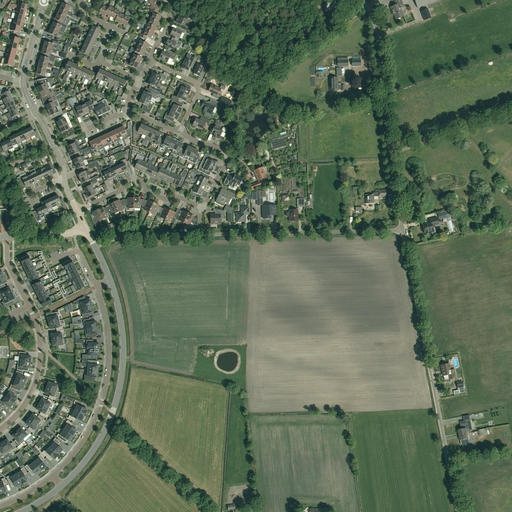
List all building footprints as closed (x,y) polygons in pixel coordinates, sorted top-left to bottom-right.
[(18,0),(17,8),(26,11),(27,5),(23,4),(23,0),(22,0),(18,0)] [(149,0),(148,1),(144,4),(145,6),(150,3),(151,6),(149,7),(151,9),(160,9),(156,3),(159,1),(160,0),(149,0)] [(404,16),(401,8),(404,6),(401,0),(393,0),(396,5),(390,7),(393,13),(394,13),(396,19),(404,16)] [(414,0),(417,8),(438,0),(414,0)] [(105,14),(108,8),(105,7),(107,2),(105,1),(103,5),(99,14),(102,15),(101,17),(104,18),(104,16),(105,14)] [(110,19),(111,17),(114,9),(111,7),(113,3),(111,2),(109,6),(108,8),(105,14),(108,16),(107,18),(110,19)] [(60,9),(68,12),(69,9),(74,11),(75,9),(70,7),(71,7),(62,3),(61,6),(59,5),(58,8),(60,9)] [(115,21),(120,11),(117,10),(119,5),(116,4),(114,9),(111,17),(114,18),(113,20),(115,21)] [(120,25),(121,24),(124,16),(121,14),(123,10),(121,8),(120,11),(115,21),(118,23),(117,24),(120,25)] [(424,21),(431,18),(427,8),(420,11),(424,21)] [(73,14),(68,12),(60,9),(58,12),(57,11),(56,13),(57,14),(65,18),(67,15),(71,17),(73,14)] [(150,19),(158,22),(160,19),(162,20),(163,18),(161,17),(157,15),(160,9),(151,9),(150,12),(153,13),(151,16),(147,14),(146,16),(150,19)] [(121,24),(124,25),(123,27),(125,28),(126,26),(130,18),(127,17),(129,12),(127,11),(124,16),(121,24)] [(61,24),(67,27),(70,20),(65,18),(57,14),(56,17),(54,16),(53,19),(55,19),(62,23),(61,24)] [(189,25),(192,19),(186,16),(184,19),(179,16),(176,22),(184,26),(185,23),(189,25)] [(160,23),(158,22),(150,19),(149,22),(144,20),(143,22),(148,24),(156,28),(157,25),(159,25),(160,23)] [(67,27),(61,24),(61,25),(53,22),(52,25),(50,24),(49,27),(51,28),(59,31),(62,33),(64,33),(65,30),(67,27)] [(158,29),(156,28),(148,24),(146,27),(142,25),(141,27),(145,29),(153,33),(155,30),(157,31),(158,29)] [(20,33),(21,27),(12,25),(11,30),(20,33)] [(90,31),(98,35),(101,30),(93,26),(91,29),(87,27),(86,29),(90,31)] [(186,30),(181,28),(177,26),(175,29),(173,28),(171,34),(179,38),(182,32),(184,33),(186,30)] [(62,33),(59,31),(51,28),(49,31),(48,30),(47,32),(48,33),(56,37),(58,34),(63,36),(63,34),(64,33),(62,33)] [(155,34),(153,33),(145,29),(144,33),(139,30),(138,33),(140,34),(139,37),(146,40),(147,37),(151,39),(152,36),(154,36),(155,34)] [(96,40),(98,35),(90,31),(89,34),(84,32),(83,35),(88,37),(96,40)] [(9,42),(18,44),(20,39),(11,36),(9,42)] [(85,42),(93,45),(96,40),(88,37),(87,39),(82,37),(80,36),(79,39),(82,40),(85,42)] [(182,43),(176,40),(172,38),(170,41),(168,40),(165,46),(173,50),(175,47),(179,49),(182,43)] [(137,46),(146,50),(147,47),(149,48),(150,45),(148,44),(140,40),(139,44),(134,42),(133,44),(137,46)] [(43,47),(52,50),(53,46),(57,48),(59,42),(53,41),(52,43),(45,41),(44,45),(42,44),(41,47),(43,47)] [(83,47),(91,51),(93,45),(85,42),(84,45),(80,43),(79,45),(83,47)] [(147,51),(146,50),(137,46),(136,49),(131,47),(130,49),(136,52),(143,55),(145,52),(146,53),(147,51)] [(57,51),(52,50),(43,47),(42,51),(40,50),(40,53),(41,53),(49,55),(48,57),(55,58),(55,57),(50,55),(51,52),(56,54),(57,51)] [(81,52),(88,56),(91,51),(83,47),(82,50),(77,48),(76,50),(81,52)] [(135,55),(136,52),(130,49),(129,52),(134,54),(132,57),(128,55),(126,58),(131,60),(139,64),(141,60),(142,61),(143,59),(142,58),(135,55)] [(177,55),(170,51),(168,55),(162,52),(160,58),(168,62),(169,58),(174,60),(175,58),(176,59),(178,55),(177,55)] [(189,67),(192,68),(197,58),(198,57),(195,55),(194,57),(192,56),(191,58),(187,56),(181,68),(188,71),(189,67)] [(55,58),(48,57),(48,58),(41,56),(40,60),(38,59),(37,62),(39,62),(48,64),(49,61),(54,62),(55,58)] [(13,67),(14,61),(5,58),(3,64),(13,67)] [(209,67),(211,62),(210,61),(211,60),(207,58),(204,65),(202,67),(197,64),(193,73),(199,76),(201,74),(204,75),(207,69),(206,69),(207,67),(209,67)] [(338,66),(348,66),(348,58),(337,58),(338,66)] [(141,64),(139,64),(131,60),(130,63),(125,61),(124,63),(129,65),(128,65),(137,69),(138,66),(140,67),(141,64)] [(70,72),(74,64),(68,61),(65,69),(68,71),(66,75),(68,76),(70,72)] [(53,66),(48,64),(39,62),(38,65),(36,65),(36,67),(38,68),(46,70),(47,67),(52,68),(53,66)] [(74,64),(70,72),(73,73),(71,78),(73,79),(75,74),(79,66),(74,64)] [(75,74),(78,76),(76,80),(78,81),(80,77),(84,69),(79,66),(75,74)] [(51,71),(46,70),(38,68),(37,71),(35,71),(34,73),(36,74),(45,76),(46,73),(50,74),(51,71)] [(80,77),(83,78),(81,82),(83,84),(85,79),(89,71),(84,69),(80,77)] [(101,80),(105,72),(100,69),(96,77),(99,79),(97,83),(99,84),(101,80)] [(89,71),(85,79),(88,80),(86,85),(89,86),(91,81),(91,82),(94,74),(89,71)] [(107,82),(110,74),(105,72),(101,80),(104,81),(102,85),(104,87),(107,82)] [(150,78),(159,83),(160,79),(164,81),(167,76),(160,73),(159,76),(153,73),(150,78)] [(112,85),(115,77),(110,74),(107,82),(109,83),(107,88),(110,89),(112,85)] [(117,87),(121,79),(115,77),(112,85),(115,86),(112,90),(115,91),(117,87)] [(338,86),(338,77),(329,78),(330,91),(338,90),(341,90),(344,90),(344,85),(341,85),(341,86),(338,86)] [(158,85),(159,83),(150,78),(147,84),(150,85),(149,88),(162,94),(163,91),(161,90),(159,89),(160,87),(159,86),(158,85)] [(39,93),(48,89),(51,87),(48,82),(47,79),(35,81),(38,87),(37,87),(39,93)] [(117,87),(120,88),(118,93),(120,94),(122,89),(126,81),(121,79),(117,87)] [(179,92),(188,96),(191,90),(190,90),(191,87),(186,85),(179,82),(177,87),(180,89),(179,92)] [(219,100),(222,94),(219,93),(221,89),(212,85),(208,91),(213,94),(212,96),(219,100)] [(0,93),(3,99),(11,96),(9,91),(5,93),(3,90),(0,88),(0,93)] [(48,100),(56,96),(53,90),(49,92),(48,89),(39,93),(40,95),(40,96),(41,98),(47,96),(48,100)] [(151,91),(150,94),(144,91),(141,97),(150,101),(154,103),(158,94),(156,93),(156,92),(154,91),(153,92),(151,91)] [(185,102),(188,96),(179,92),(178,95),(176,94),(175,96),(172,95),(171,98),(178,102),(179,99),(185,102)] [(5,104),(13,100),(11,96),(3,99),(5,104)] [(56,96),(48,100),(50,103),(45,106),(48,111),(59,105),(57,100),(58,100),(56,96)] [(85,103),(89,111),(94,109),(94,108),(92,104),(89,99),(88,96),(86,97),(88,102),(85,103)] [(150,101),(141,97),(139,102),(144,105),(141,110),(149,114),(153,106),(149,104),(150,101)] [(81,105),(84,114),(89,111),(85,103),(83,98),(81,99),(83,104),(81,105)] [(222,104),(214,101),(211,99),(210,102),(206,103),(204,101),(201,107),(205,108),(204,111),(205,112),(205,113),(205,114),(205,115),(206,116),(207,117),(208,117),(209,117),(210,117),(211,116),(212,116),(212,115),(211,114),(214,107),(219,110),(222,104)] [(7,109),(15,105),(13,100),(5,104),(7,109)] [(99,106),(102,114),(107,112),(106,108),(109,106),(106,100),(104,100),(102,101),(104,104),(99,106)] [(180,114),(182,108),(180,107),(181,104),(178,102),(172,100),(170,105),(173,107),(171,110),(180,114)] [(77,112),(79,116),(84,114),(81,105),(80,103),(75,106),(74,105),(71,106),(75,114),(77,112)] [(102,114),(99,106),(97,104),(95,105),(94,103),(92,104),(94,108),(94,109),(97,116),(102,114)] [(9,113),(17,109),(15,105),(7,109),(9,113)] [(59,106),(59,105),(48,111),(50,116),(53,115),(55,117),(63,114),(59,106)] [(9,113),(6,114),(9,119),(8,119),(10,122),(13,120),(12,118),(15,116),(20,114),(17,109),(9,113)] [(171,110),(169,114),(166,113),(164,118),(169,121),(173,122),(175,119),(177,120),(180,114),(171,110)] [(59,121),(57,122),(59,128),(68,124),(65,119),(68,117),(66,114),(63,116),(58,118),(59,121)] [(210,121),(204,118),(201,116),(200,120),(196,119),(193,125),(202,130),(205,123),(208,125),(210,121)] [(216,123),(211,134),(214,135),(213,137),(218,140),(223,131),(219,129),(221,126),(216,123)] [(68,124),(59,128),(62,133),(65,131),(66,131),(67,133),(74,130),(73,127),(70,129),(68,124)] [(143,135),(146,126),(141,124),(140,127),(137,125),(137,127),(134,125),(133,127),(133,134),(136,135),(138,132),(143,135)] [(118,129),(122,137),(126,135),(127,137),(131,137),(131,129),(128,129),(125,130),(123,126),(118,129)] [(147,137),(151,129),(146,126),(143,135),(145,136),(145,138),(146,139),(147,137)] [(27,129),(31,137),(35,135),(32,127),(27,129)] [(26,140),(31,137),(27,129),(22,131),(26,140)] [(120,138),(122,137),(118,129),(113,131),(118,141),(121,140),(120,138)] [(151,129),(147,137),(152,139),(156,131),(151,129)] [(22,142),(26,140),(22,131),(18,134),(22,142)] [(115,143),(118,141),(113,131),(109,133),(112,141),(114,140),(115,143)] [(156,131),(152,139),(155,141),(154,144),(156,144),(159,146),(163,136),(164,134),(161,133),(156,131)] [(110,142),(112,141),(109,133),(104,136),(108,145),(111,144),(110,142)] [(17,144),(22,142),(18,134),(13,136),(17,144)] [(13,146),(17,144),(13,136),(9,138),(9,140),(10,140),(12,146),(13,146)] [(104,136),(99,138),(103,146),(104,148),(108,145),(104,136)] [(163,136),(159,146),(158,147),(163,149),(165,146),(168,147),(172,138),(167,136),(166,137),(163,136)] [(99,138),(94,140),(99,151),(104,148),(103,146),(99,138)] [(172,138),(168,147),(167,150),(169,151),(170,149),(173,150),(177,141),(172,138)] [(13,148),(13,146),(12,146),(10,140),(9,140),(5,142),(9,150),(13,148)] [(88,148),(89,150),(91,153),(91,155),(94,153),(93,150),(95,149),(96,153),(99,151),(94,140),(89,142),(91,147),(88,148)] [(69,151),(79,147),(76,141),(71,143),(70,141),(66,143),(68,146),(67,147),(69,151)] [(175,151),(174,154),(176,155),(179,157),(184,146),(181,144),(182,143),(177,141),(173,150),(175,151)] [(8,150),(9,150),(5,142),(0,144),(1,145),(0,145),(0,150),(1,153),(4,151),(4,152),(8,156),(11,154),(8,150)] [(184,146),(179,157),(182,158),(183,156),(185,157),(186,156),(189,157),(193,148),(188,146),(187,147),(184,146)] [(89,150),(88,148),(88,147),(81,150),(80,149),(79,147),(69,151),(71,156),(79,152),(80,151),(81,154),(83,153),(89,150)] [(189,157),(187,160),(192,163),(195,164),(198,158),(195,157),(198,151),(193,148),(189,157)] [(140,171),(144,162),(141,160),(142,157),(138,154),(132,165),(135,167),(134,168),(140,171)] [(205,164),(214,168),(216,163),(210,160),(211,157),(206,154),(204,157),(203,160),(206,161),(205,164)] [(75,165),(83,161),(81,157),(73,160),(75,165)] [(154,167),(150,165),(151,164),(152,164),(154,159),(154,158),(152,158),(151,160),(145,173),(150,176),(154,167)] [(119,166),(122,173),(128,171),(125,165),(128,164),(126,159),(121,161),(122,164),(119,166)] [(145,173),(151,160),(149,159),(147,163),(144,162),(140,171),(145,173)] [(122,173),(119,166),(116,167),(114,163),(115,163),(113,160),(111,161),(117,176),(118,175),(118,176),(121,175),(121,174),(122,173)] [(45,167),(48,176),(53,173),(51,169),(54,167),(51,161),(48,162),(49,165),(45,167)] [(83,161),(75,165),(77,169),(85,166),(83,161)] [(117,176),(111,161),(108,162),(109,165),(110,165),(112,169),(109,170),(107,167),(112,178),(114,177),(115,178),(117,177),(117,176)] [(112,178),(107,167),(104,168),(104,169),(103,169),(102,167),(100,168),(97,162),(96,162),(95,162),(96,164),(97,166),(98,169),(102,177),(104,175),(107,180),(108,180),(109,181),(111,179),(111,178),(112,178)] [(214,168),(205,164),(202,162),(199,167),(197,170),(198,170),(204,173),(209,176),(211,173),(212,173),(214,168)] [(154,167),(150,176),(156,178),(157,176),(156,176),(163,163),(162,163),(160,164),(158,167),(159,168),(158,169),(158,168),(154,167)] [(162,179),(166,170),(162,168),(162,167),(163,167),(164,164),(163,163),(156,176),(157,176),(162,179)] [(166,170),(162,179),(167,181),(175,165),(173,164),(170,170),(171,171),(170,172),(166,170)] [(173,172),(174,172),(177,166),(175,165),(167,181),(172,184),(176,175),(172,173),(173,172)] [(44,178),(48,176),(45,167),(40,170),(44,178)] [(258,181),(258,182),(250,185),(252,190),(264,185),(262,179),(266,177),(262,167),(254,171),(258,181)] [(39,180),(44,178),(40,170),(36,172),(39,180)] [(87,176),(90,174),(88,170),(85,171),(78,175),(80,179),(87,176)] [(35,182),(39,180),(36,172),(31,174),(35,182)] [(196,180),(193,179),(202,183),(206,185),(210,177),(206,175),(200,172),(198,176),(197,177),(196,177),(195,179),(196,180)] [(181,176),(181,177),(176,175),(172,184),(178,186),(181,187),(184,181),(183,181),(186,175),(182,173),(180,175),(181,176)] [(30,184),(26,176),(25,174),(20,176),(20,177),(16,178),(19,185),(24,183),(25,186),(30,184)] [(30,184),(35,182),(31,174),(26,176),(30,184)] [(90,180),(87,176),(80,179),(82,184),(90,180)] [(242,179),(235,176),(234,178),(228,176),(225,183),(229,185),(228,188),(235,191),(236,190),(237,188),(237,187),(234,186),(236,183),(239,185),(242,179)] [(196,183),(195,186),(204,190),(206,185),(202,183),(193,179),(192,178),(191,181),(196,183)] [(86,193),(94,189),(92,185),(84,188),(84,189),(84,190),(85,193),(86,192),(86,193)] [(196,197),(197,194),(201,196),(204,190),(195,186),(193,190),(192,190),(190,194),(196,197)] [(94,189),(86,193),(87,195),(86,195),(88,199),(93,197),(92,196),(96,194),(94,189)] [(232,199),(235,194),(222,189),(217,199),(216,201),(217,201),(216,202),(222,205),(223,205),(224,202),(225,202),(228,204),(231,199),(232,199)] [(366,204),(374,203),(374,197),(377,196),(377,198),(386,197),(386,189),(377,190),(378,192),(373,193),(373,194),(365,195),(366,204)] [(53,197),(57,206),(61,203),(58,195),(53,197)] [(52,208),(57,206),(53,197),(48,199),(52,208)] [(127,205),(127,209),(129,209),(134,209),(134,198),(129,198),(129,199),(123,199),(125,205),(127,205)] [(142,206),(144,199),(138,199),(138,198),(134,198),(134,209),(135,210),(139,210),(140,209),(140,206),(142,206)] [(52,208),(48,199),(44,202),(45,205),(48,210),(48,211),(53,209),(52,208)] [(125,206),(125,205),(123,199),(119,202),(118,201),(114,203),(118,212),(122,210),(123,210),(125,209),(125,206)] [(149,212),(153,203),(149,201),(149,202),(144,199),(142,206),(142,207),(144,207),(143,209),(145,210),(149,212)] [(114,214),(118,212),(114,203),(110,205),(106,207),(109,213),(111,217),(115,215),(114,214)] [(158,213),(161,208),(157,206),(158,205),(153,203),(149,212),(153,214),(152,215),(156,216),(157,213),(158,213)] [(48,211),(48,210),(45,205),(41,207),(45,216),(49,213),(48,211)] [(262,206),(263,219),(271,218),(271,215),(276,215),(276,205),(262,206)] [(40,218),(45,216),(41,207),(36,210),(38,214),(36,215),(38,220),(37,221),(38,225),(41,224),(40,221),(41,221),(40,218)] [(97,210),(102,220),(106,218),(105,215),(109,213),(106,207),(102,209),(102,208),(97,210)] [(237,222),(245,222),(245,214),(249,214),(249,207),(241,207),(241,213),(237,213),(237,222)] [(165,220),(170,210),(165,208),(165,209),(161,208),(158,213),(160,214),(158,217),(159,218),(161,219),(161,218),(165,220)] [(211,224),(221,224),(220,219),(224,219),(224,211),(218,210),(213,208),(213,212),(215,212),(215,214),(210,214),(211,224)] [(176,219),(179,211),(177,209),(175,214),(173,213),(174,212),(170,210),(165,220),(173,223),(176,219)] [(98,222),(102,220),(97,210),(93,212),(94,213),(90,215),(94,223),(98,222)] [(298,220),(298,210),(290,210),(290,212),(288,212),(286,213),(286,216),(288,217),(289,217),(289,221),(294,221),(295,220),(298,220)] [(451,210),(437,213),(439,220),(442,219),(452,216),(451,210)] [(184,223),(188,213),(184,211),(183,212),(179,211),(176,219),(184,223)] [(195,225),(196,223),(196,218),(192,216),(192,215),(188,213),(184,223),(190,225),(191,223),(195,225)] [(424,233),(434,230),(433,225),(439,224),(437,217),(429,220),(430,223),(422,225),(424,233)] [(20,259),(23,265),(31,261),(28,255),(20,259)] [(63,264),(65,269),(74,265),(71,260),(63,264)] [(25,271),(34,266),(31,261),(23,265),(25,271)] [(68,275),(76,271),(74,265),(65,269),(68,275)] [(28,276),(36,272),(34,266),(25,271),(28,276)] [(79,276),(76,271),(68,275),(71,280),(79,276)] [(31,281),(39,277),(36,272),(28,276),(31,281)] [(82,281),(79,276),(71,280),(74,286),(82,281)] [(41,281),(33,285),(35,291),(44,287),(41,281)] [(76,291),(85,287),(82,281),(74,286),(76,291)] [(38,296),(46,292),(44,287),(35,291),(38,296)] [(3,291),(1,288),(0,288),(0,296),(1,299),(2,298),(12,293),(11,291),(12,291),(10,288),(9,288),(3,291)] [(46,292),(38,296),(41,302),(49,297),(46,292)] [(13,295),(12,293),(2,298),(4,301),(2,303),(5,308),(10,305),(9,302),(15,299),(14,298),(15,298),(14,295),(13,295)] [(52,303),(49,297),(41,302),(43,307),(52,303)] [(83,297),(77,300),(80,309),(92,306),(90,300),(84,302),(83,297)] [(88,313),(93,311),(92,306),(80,309),(83,318),(88,316),(88,313)] [(49,324),(59,321),(58,315),(59,315),(58,312),(52,314),(53,316),(48,318),(49,324)] [(89,319),(83,320),(85,329),(97,327),(96,321),(90,322),(89,319)] [(56,328),(57,330),(63,329),(62,326),(61,326),(59,321),(49,324),(51,329),(56,328)] [(91,334),(98,333),(97,327),(85,329),(86,335),(85,335),(86,338),(92,337),(91,334)] [(64,333),(63,329),(57,330),(57,334),(52,334),(52,340),(63,339),(62,333),(64,333)] [(64,345),(63,339),(52,340),(53,346),(58,346),(59,348),(65,348),(65,345),(64,345)] [(87,340),(87,350),(99,349),(99,344),(92,344),(92,340),(87,340)] [(99,349),(87,350),(87,355),(82,355),(82,359),(93,359),(93,355),(99,355),(99,349)] [(26,353),(19,352),(18,361),(30,362),(30,360),(31,360),(32,357),(31,357),(25,356),(26,353)] [(92,361),(82,360),(82,364),(84,364),(84,367),(86,367),(85,370),(97,371),(98,365),(92,365),(92,361)] [(31,365),(30,365),(30,362),(18,361),(17,370),(23,371),(24,368),(29,368),(30,368),(31,365)] [(446,364),(446,363),(445,363),(444,364),(443,364),(443,365),(441,365),(443,376),(444,379),(449,378),(449,379),(455,378),(454,369),(450,370),(451,369),(450,366),(449,366),(449,364),(446,364)] [(97,377),(97,371),(85,370),(84,379),(90,380),(91,377),(97,377)] [(23,374),(17,371),(13,379),(24,384),(25,381),(26,382),(27,379),(26,379),(27,378),(21,376),(23,374)] [(24,387),(23,386),(24,384),(13,379),(10,388),(16,390),(17,387),(22,389),(23,389),(24,387)] [(49,382),(47,388),(57,391),(59,386),(60,386),(61,383),(55,381),(54,384),(49,382)] [(465,393),(462,381),(456,382),(457,388),(459,388),(460,393),(465,393)] [(56,397),(55,397),(57,391),(47,388),(45,393),(50,395),(49,398),(55,400),(56,397)] [(14,393),(9,389),(4,396),(13,403),(17,398),(13,395),(14,393)] [(12,405),(12,404),(13,403),(4,396),(0,400),(0,404),(4,407),(5,404),(10,408),(10,407),(11,408),(12,406),(12,405)] [(47,402),(42,399),(39,404),(49,409),(51,404),(52,405),(54,402),(48,399),(47,402)] [(87,410),(81,407),(82,404),(75,400),(74,403),(75,404),(72,410),(84,415),(84,416),(85,416),(87,411),(87,410)] [(49,409),(39,404),(36,409),(41,412),(40,415),(45,418),(47,415),(46,414),(49,409)] [(81,421),(84,416),(84,415),(72,410),(68,419),(74,421),(75,418),(81,421)] [(33,414),(29,419),(37,426),(41,421),(42,422),(44,419),(39,415),(37,418),(33,414)] [(34,430),(37,426),(29,419),(25,424),(30,427),(28,429),(33,433),(35,431),(34,430)] [(76,431),(71,427),(73,424),(67,420),(65,424),(66,424),(63,429),(73,436),(76,431)] [(466,420),(460,422),(461,429),(458,430),(459,435),(467,434),(471,433),(471,431),(468,431),(467,421),(466,420)] [(55,424),(52,422),(46,431),(47,432),(48,431),(49,432),(55,424)] [(17,432),(25,441),(31,435),(27,430),(25,432),(21,428),(20,428),(18,430),(19,430),(17,432)] [(69,441),(73,436),(63,429),(62,428),(56,437),(62,440),(64,438),(69,441)] [(25,441),(17,432),(12,436),(16,440),(14,442),(18,447),(25,441)] [(467,434),(459,435),(460,441),(461,445),(462,445),(463,448),(469,447),(468,439),(467,434)] [(48,446),(49,447),(49,446),(58,455),(58,454),(63,450),(58,445),(60,443),(55,438),(48,446)] [(10,444),(7,440),(2,443),(9,453),(16,448),(13,443),(10,444)] [(9,453),(2,443),(0,444),(0,443),(0,450),(0,455),(1,457),(9,453)] [(49,447),(45,451),(44,450),(42,453),(47,457),(49,455),(54,459),(55,459),(59,455),(58,454),(58,455),(49,446),(49,447)] [(38,457),(34,461),(41,471),(42,470),(43,471),(46,468),(45,467),(46,467),(42,461),(45,459),(41,454),(38,457)] [(28,464),(25,466),(29,472),(32,469),(35,473),(36,475),(41,471),(34,461),(29,465),(28,464)] [(24,468),(15,473),(15,474),(16,474),(21,484),(22,485),(27,482),(26,481),(27,481),(24,475),(27,473),(24,468)] [(9,476),(6,477),(10,483),(13,481),(15,486),(16,487),(21,484),(16,474),(15,474),(10,477),(9,476)]
